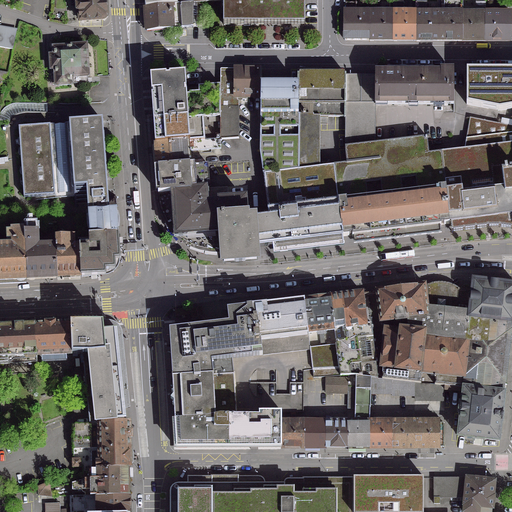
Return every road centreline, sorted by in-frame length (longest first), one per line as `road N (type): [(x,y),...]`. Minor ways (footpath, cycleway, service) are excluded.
road 1 (primary): [(146,289),(511,256)]
road 2 (residential): [(511,462),(274,462)]
road 3 (primary): [(146,289),(127,56)]
road 4 (residential): [(127,56),(327,55)]
road 5 (residential): [(327,55),(511,55)]
road 6 (residential): [(152,461),(146,289)]
road 7 (tertiary): [(0,302),(146,289)]
road 8 (residential): [(0,9),(63,30),(125,32)]
road 9 (residential): [(274,462),(152,461)]
